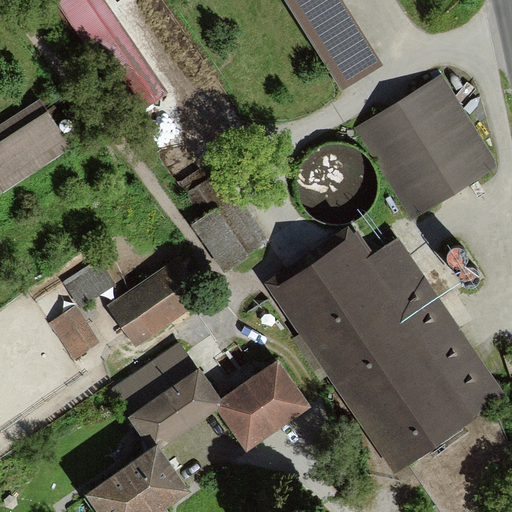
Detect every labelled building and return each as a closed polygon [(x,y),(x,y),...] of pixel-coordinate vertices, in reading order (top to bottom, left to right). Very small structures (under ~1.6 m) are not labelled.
[(53,0),(134,117),(167,94),(102,0),(53,0)] [(337,0),(283,0),(341,94),(381,70),(337,0)] [(441,72),(355,126),(412,217),(499,163),(441,72)] [(0,188),(2,192),(70,149),(40,101),(0,126),(0,188)] [(224,267),(268,237),(235,189),(191,219),(224,267)] [(355,226),(268,284),(389,463),(503,386),(398,230),(370,249),(355,226)] [(106,299),(136,342),(209,290),(179,248),(106,299)] [(64,279),(81,303),(115,279),(98,255),(64,279)] [(75,304),(50,320),(73,354),(98,337),(75,304)] [(195,361),(180,339),(110,385),(147,439),(158,432),(162,438),(216,402),(221,388),(200,358),(195,361)] [(221,388),(216,402),(246,446),(313,399),(277,348),(221,388)] [(147,439),(86,481),(107,511),(141,511),(190,477),(162,438),(158,432),(147,439)]
